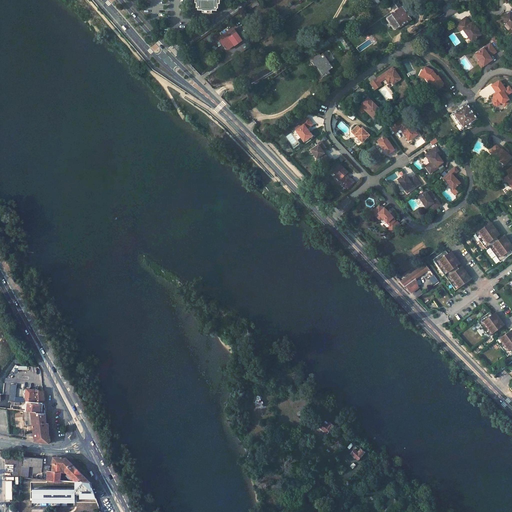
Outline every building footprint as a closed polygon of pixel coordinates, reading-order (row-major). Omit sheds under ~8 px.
[(195,0),(195,4),(197,4),(197,8),(198,8),(198,10),(203,10),(203,12),(212,13),(212,10),(217,11),(217,8),(219,8),(219,3),(221,4),(221,0),(222,0),(195,0)] [(381,3),(379,0),(368,9),(369,10),(381,3)] [(411,19),(395,0),(394,0),(391,2),(393,4),(397,8),(397,10),(391,15),(386,19),(387,20),(386,20),(387,21),(386,21),(389,24),(388,25),(390,27),(391,27),(394,31),(394,30),(395,32),(400,27),(401,28),(411,19)] [(511,18),(508,14),(501,19),(509,29),(511,27),(511,18)] [(462,30),(471,42),(480,35),(477,31),(478,31),(475,27),(474,27),(471,23),(470,24),(465,18),(455,25),(459,32),(462,30)] [(436,34),(440,31),(440,32),(444,29),(441,26),(434,31),(436,34)] [(243,40),(234,28),(230,31),(229,30),(219,38),(226,48),(227,47),(228,49),(236,43),(237,44),(243,40)] [(342,38),(337,42),(343,50),(348,46),(342,38)] [(332,43),(329,39),(320,45),(323,49),(332,43)] [(487,46),(472,56),(476,63),(478,62),(482,67),(489,62),(487,59),(493,54),(487,46)] [(332,69),(322,55),(320,56),(319,55),(313,58),(315,60),(311,62),(314,67),(315,67),(323,78),(329,73),(328,72),(332,69)] [(432,81),(438,89),(445,84),(439,75),(437,76),(435,74),(436,73),(433,69),(426,66),(424,71),(426,71),(424,76),(427,77),(430,82),(432,81)] [(386,77),(389,81),(390,81),(393,84),(400,78),(393,67),(371,83),(375,89),(382,85),(379,82),(386,77)] [(508,87),(504,90),(499,82),(497,81),(491,85),(495,92),(494,92),(496,95),(494,96),(495,98),(492,99),(492,102),(493,105),(496,105),(498,104),(499,103),(502,104),(502,103),(506,101),(508,100),(505,96),(511,92),(508,87)] [(382,112),(368,98),(361,103),(362,104),(357,109),(362,113),(365,110),(375,120),(382,112)] [(477,119),(466,104),(452,114),(462,129),(477,119)] [(400,128),(403,132),(402,133),(405,137),(406,136),(408,140),(417,134),(415,130),(416,129),(413,125),(412,126),(409,122),(408,123),(404,117),(391,126),(394,132),(400,128)] [(307,119),(299,124),(301,127),(296,130),(301,137),(302,137),(305,141),(312,136),(307,129),(311,126),(307,119)] [(351,131),(362,142),(370,134),(362,127),(361,128),(358,124),(351,131)] [(380,146),(382,150),(383,149),(386,154),(394,149),(384,136),(377,141),(380,146)] [(417,146),(425,143),(423,138),(415,141),(417,146)] [(323,162),(328,158),(322,150),(326,147),(321,141),(317,144),(318,145),(311,150),(317,158),(318,157),(319,157),(323,162)] [(489,151),(505,164),(511,156),(502,148),(501,149),(495,144),(489,151)] [(429,173),(441,165),(442,161),(438,155),(440,154),(436,147),(427,154),(429,158),(429,160),(430,162),(424,166),(429,173)] [(336,167),(333,171),(344,182),(343,183),(348,188),(354,182),(351,178),(348,178),(345,175),(348,172),(341,165),(337,168),(336,167)] [(442,178),(452,189),(455,188),(461,183),(454,175),(459,171),(455,166),(442,178)] [(397,179),(407,194),(421,184),(415,175),(409,178),(406,173),(397,179)] [(436,197),(434,199),(433,197),(435,195),(431,190),(428,190),(418,197),(426,208),(429,206),(433,211),(441,205),(436,197)] [(394,218),(385,208),(383,210),(380,206),(373,212),(381,220),(383,218),(388,224),(391,222),(393,224),(396,221),(394,219),(394,218)] [(396,220),(396,221),(393,224),(390,226),(388,228),(390,231),(399,223),(396,220)] [(401,225),(399,223),(390,231),(393,233),(401,225)] [(500,235),(491,223),(477,233),(487,245),(500,235)] [(511,249),(511,246),(505,236),(492,246),(501,258),(511,249)] [(490,247),(486,251),(492,258),(496,255),(490,247)] [(460,264),(451,252),(438,262),(447,274),(460,264)] [(429,269),(425,264),(398,283),(409,294),(419,288),(416,279),(429,269)] [(471,279),(463,267),(450,277),(458,289),(471,279)] [(431,270),(426,272),(433,285),(438,283),(431,270)] [(413,292),(416,297),(422,293),(419,288),(413,292)] [(504,325),(496,313),(483,323),(491,334),(504,325)] [(511,348),(511,329),(500,338),(509,351),(511,348)] [(2,399),(2,384),(8,385),(9,383),(0,381),(0,392),(0,393),(0,399),(2,399)] [(42,389),(26,388),(25,397),(27,397),(26,402),(27,402),(41,403),(44,404),(42,389)] [(262,399),(261,395),(259,395),(257,396),(255,395),(253,402),(253,403),(255,403),(256,407),(259,408),(263,407),(262,404),(263,403),(262,401),(261,402),(261,399),(262,399)] [(27,402),(27,410),(44,412),(44,408),(41,408),(41,403),(27,402)] [(313,418),(307,407),(301,411),(307,421),(313,418)] [(27,420),(26,410),(22,409),(24,425),(32,426),(32,420),(27,420)] [(26,410),(27,420),(32,420),(32,426),(33,431),(47,433),(47,425),(47,421),(45,421),(44,412),(27,410),(26,410)] [(335,426),(330,422),(327,425),(324,422),(319,428),(324,432),(325,432),(328,434),(331,430),(335,426)] [(33,431),(33,440),(48,442),(48,436),(47,433),(33,431)] [(362,450),(361,448),(358,451),(355,449),(350,454),(358,461),(366,453),(362,450)] [(28,465),(41,466),(42,458),(22,455),(21,465),(28,466),(28,465)] [(90,483),(65,457),(62,457),(56,456),(53,456),(51,471),(46,471),(45,503),(58,504),(59,484),(63,484),(63,487),(92,489),(90,483)] [(360,491),(363,495),(369,491),(366,487),(360,491)] [(386,504),(389,506),(383,511),(390,511),(399,503),(392,496),(386,504)]
